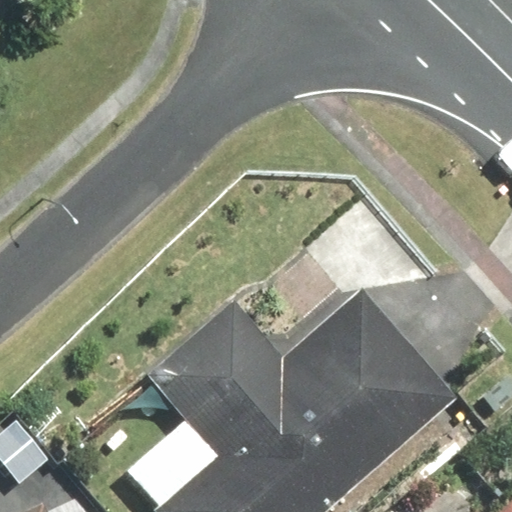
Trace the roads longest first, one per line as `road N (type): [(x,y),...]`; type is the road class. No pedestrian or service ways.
road 1 (residential): [(0,285),(320,0)]
road 2 (tertiary): [(511,84),(422,0)]
